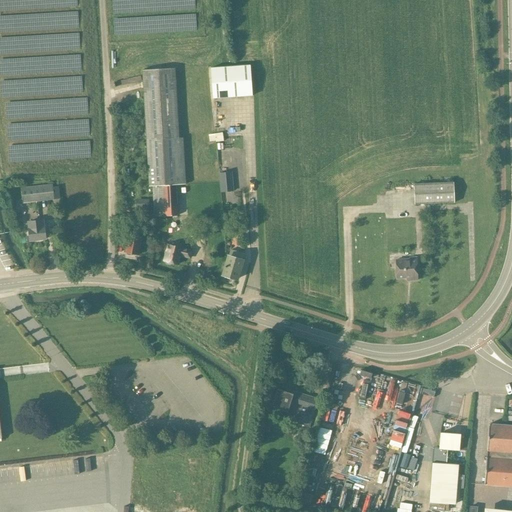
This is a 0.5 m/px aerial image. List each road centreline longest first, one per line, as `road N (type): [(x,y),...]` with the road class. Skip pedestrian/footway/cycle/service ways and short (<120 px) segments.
road 1 (tertiary): [(468,329),(391,353),(108,277)]
road 2 (unclassified): [(108,277),(113,212),(100,0)]
